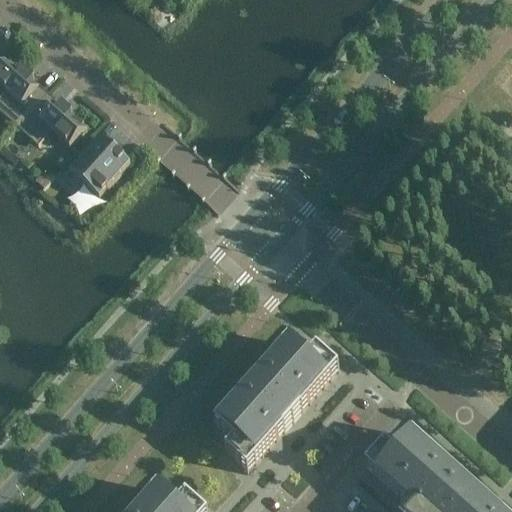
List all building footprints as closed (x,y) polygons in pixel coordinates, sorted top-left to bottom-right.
[(0,115),(15,129),(46,95),(9,62),(0,72),(0,88),(6,94),(0,100),(0,115)] [(87,131),(46,95),(15,129),(38,150),(52,135),(70,151),(87,131)] [(99,202),(130,167),(114,153),(113,155),(99,143),(65,180),(80,194),(84,188),(99,202)] [(280,354),(222,420),(228,425),(220,434),(234,446),(232,449),(225,456),(244,473),(280,433),(284,436),(303,414),(300,411),(336,370),(317,354),(308,364),(294,351),(286,360),(280,354)] [(495,511),(422,446),(417,452),(408,444),(395,458),(385,449),(368,468),(416,511),(495,511)] [(149,501),(139,511),(199,511),(186,500),(177,510),(163,497),(155,506),(149,501)]
